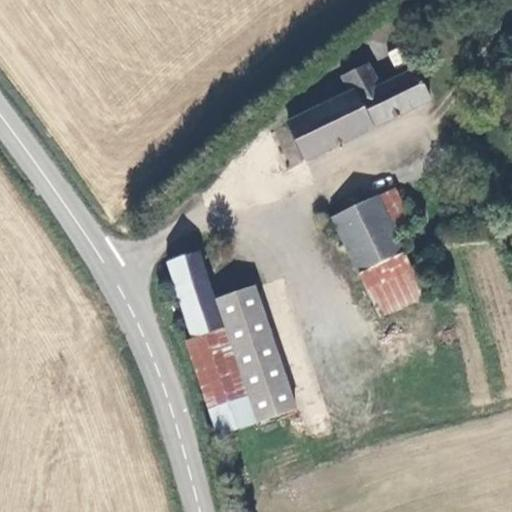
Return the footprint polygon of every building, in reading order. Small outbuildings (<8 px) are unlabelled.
[(337,74),(347,95),(287,125),(303,158),(428,95),(413,65),(387,77),(376,55),(337,74)] [(511,131),(508,108),(476,111),(479,134),(511,131)] [(409,222),(393,188),(375,197),(393,231),(409,222)] [(403,252),(393,231),(375,197),(330,220),(359,274),(403,252)] [(379,315),(424,291),(403,252),(359,274),(379,315)] [(170,264),(193,343),(225,332),(216,303),(200,254),(170,264)] [(295,414),(258,291),(216,303),(225,332),(256,426),(295,414)] [(187,345),(218,438),(256,426),(225,332),(193,343),(187,345)]
